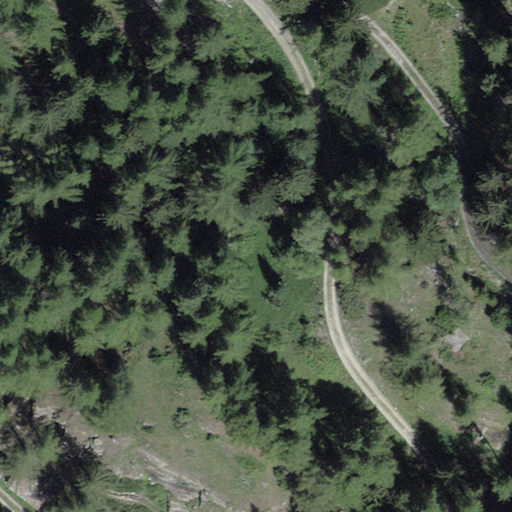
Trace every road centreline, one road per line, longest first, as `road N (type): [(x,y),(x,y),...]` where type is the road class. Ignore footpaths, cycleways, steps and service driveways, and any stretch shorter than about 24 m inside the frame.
road 1 (track): [(447,511),(426,443),(341,353),(331,313),(334,236),(323,134),(266,12),(252,0)]
road 2 (track): [(332,0),(406,56),(456,135),(475,239),(511,267)]
